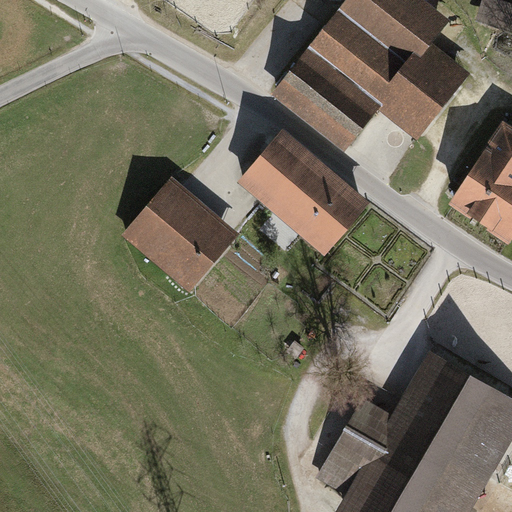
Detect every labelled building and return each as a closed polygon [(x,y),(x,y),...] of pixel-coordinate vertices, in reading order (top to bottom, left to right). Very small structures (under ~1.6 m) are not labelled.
[(441,28),(405,0),(351,0),(306,57),(304,56),(277,89),(348,145),(378,109),(412,136),(457,79),(422,52),(441,28)] [(511,11),(488,4),(483,19),(511,28),(511,11)] [(511,135),(504,130),(456,202),(508,237),(511,231),(511,135)] [(280,136),(243,178),(326,249),(362,206),(280,136)] [(238,232),(171,177),(122,235),(190,291),(238,232)] [(335,511),(469,511),(511,439),(511,397),(430,350),(392,414),(364,397),(316,478),(345,495),(335,511)]
